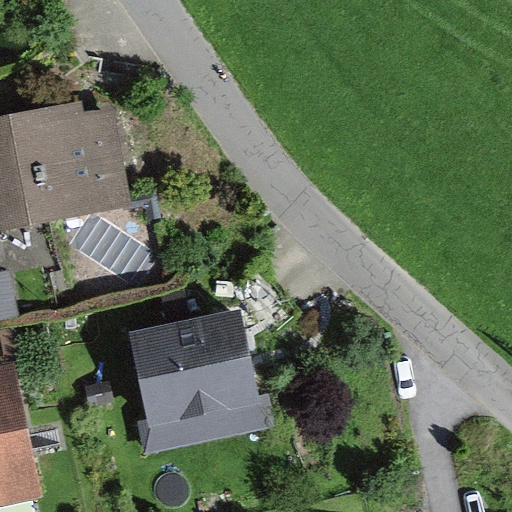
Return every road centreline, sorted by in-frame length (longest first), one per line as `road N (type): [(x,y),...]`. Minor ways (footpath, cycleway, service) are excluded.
road 1 (unclassified): [(149,0),(297,202),(467,357)]
road 2 (residential): [(449,511),(436,407),(467,357)]
